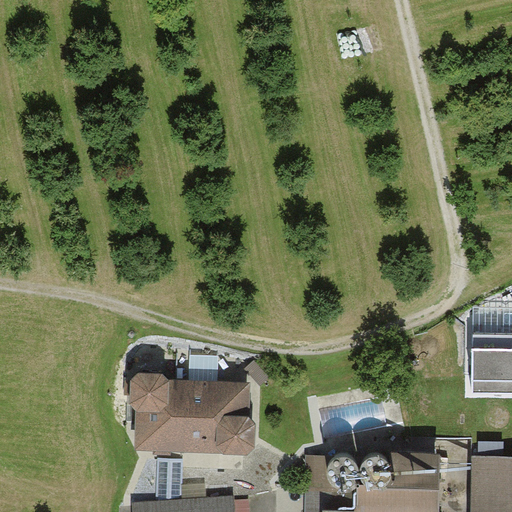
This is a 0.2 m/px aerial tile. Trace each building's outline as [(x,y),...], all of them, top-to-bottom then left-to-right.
[(511,339),(472,339),(472,385),(511,384),(511,339)] [(250,453),(251,383),(139,381),(138,451),(250,453)] [(438,511),(439,455),(305,455),(304,511),(438,511)] [(511,511),(511,457),(476,457),(474,511),(511,511)] [(161,460),(161,497),(184,497),(185,460),(161,460)] [(236,511),(236,501),(138,507),(138,511),(236,511)]
